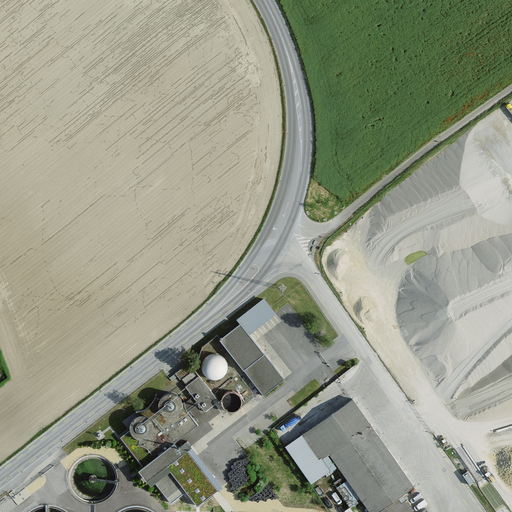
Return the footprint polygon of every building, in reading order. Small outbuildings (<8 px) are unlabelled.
[(275,314),(265,302),(239,322),(241,325),(249,335),(275,314)] [(241,325),(220,341),(263,396),(284,380),(249,335),(241,325)] [(226,372),(228,366),(226,360),(223,356),(217,353),(212,353),(206,356),(203,360),(201,366),(202,372),(206,376),(211,379),(217,379),(223,376),(226,372)] [(190,372),(185,365),(176,372),(181,379),(190,372)] [(202,373),(188,382),(207,409),(220,399),(202,373)] [(241,406),(242,401),(241,397),(238,393),(234,391),(229,391),(225,393),(222,396),(221,401),(222,405),(225,409),(229,411),(234,411),(238,409),(241,406)] [(175,395),(121,436),(171,501),(185,490),(197,506),(219,489),(179,438),(197,424),(175,395)] [(414,487),(354,399),(300,436),(318,461),(330,453),(370,511),(415,511),(403,494),(414,487)]
